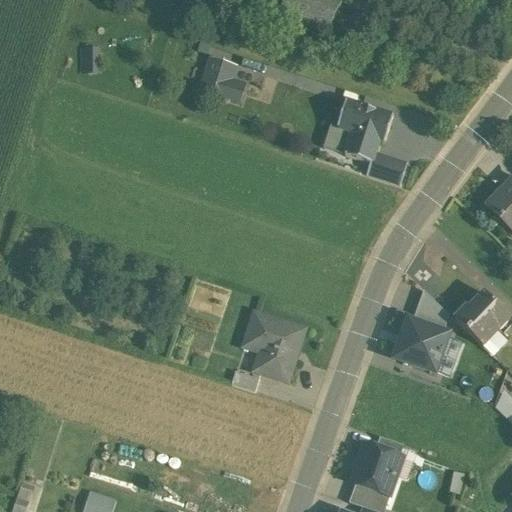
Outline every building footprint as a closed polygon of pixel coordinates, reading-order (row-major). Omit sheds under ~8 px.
[(342,5),(329,0),(285,0),(279,16),(327,38),(342,5)] [(346,46),(332,40),(322,61),(336,68),(346,46)] [(81,49),(81,74),(98,74),(98,49),(81,49)] [(234,67),(212,60),(202,93),(237,103),(242,87),(229,83),(234,67)] [(392,120),(345,104),(336,131),(352,136),(344,158),(369,167),(371,167),(374,156),(378,144),(384,146),(392,120)] [(407,167),(374,156),(371,167),(369,167),(365,179),(400,190),(407,167)] [(511,184),(488,209),(511,232),(511,184)] [(423,295),(413,324),(444,335),(449,318),(423,295)] [(484,295),(469,311),(467,309),(454,322),(482,350),(510,321),(484,295)] [(304,332),(254,316),(247,337),(264,343),(254,374),(287,385),(304,332)] [(395,362),(434,375),(447,336),(444,335),(413,324),(408,323),(395,362)] [(259,382),(235,374),(231,387),(255,395),(259,382)] [(402,448),(379,440),(375,451),(398,460),(402,448)] [(375,451),(364,448),(351,485),(355,487),(389,499),(396,477),(392,476),(398,460),(375,451)] [(383,511),(389,499),(355,487),(348,506),(363,511),(366,511),(383,511)] [(85,511),(115,511),(120,501),(93,492),(85,511)]
